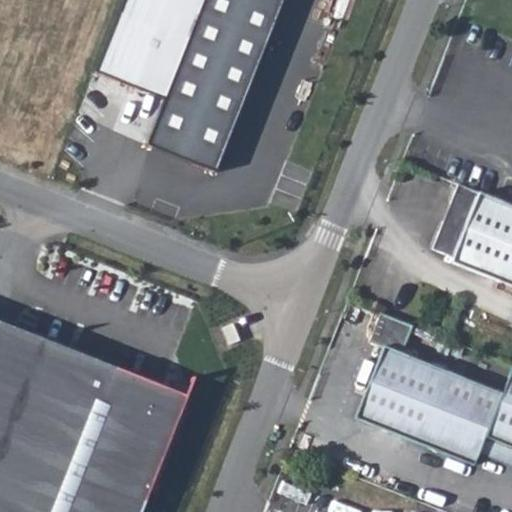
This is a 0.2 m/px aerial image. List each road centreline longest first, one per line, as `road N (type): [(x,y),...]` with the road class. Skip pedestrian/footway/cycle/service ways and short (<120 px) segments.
road 1 (unclassified): [(426,0),(302,305)]
road 2 (unclassified): [(0,184),(302,305)]
road 3 (unclassified): [(302,305),(222,511)]
